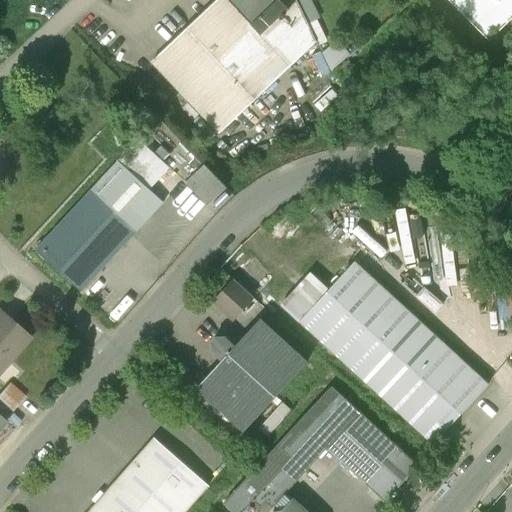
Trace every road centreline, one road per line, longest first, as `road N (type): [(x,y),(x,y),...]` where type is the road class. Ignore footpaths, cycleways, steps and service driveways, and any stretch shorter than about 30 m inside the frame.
road 1 (unclassified): [(511,212),(479,182),(389,161),(284,187),(193,248),(109,345)]
road 2 (unclassified): [(109,345),(0,475)]
road 3 (unclassified): [(109,345),(0,259)]
road 4 (unclassified): [(0,95),(92,0)]
